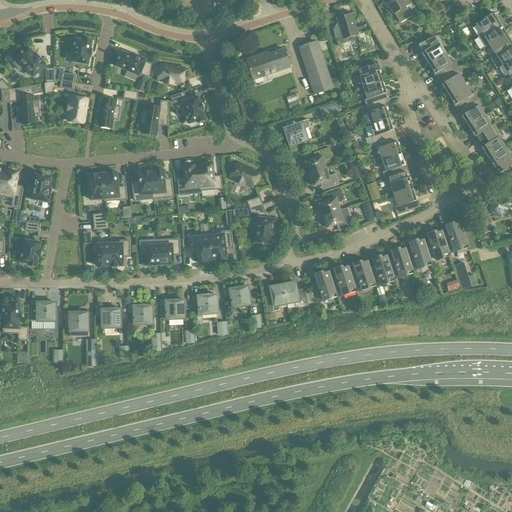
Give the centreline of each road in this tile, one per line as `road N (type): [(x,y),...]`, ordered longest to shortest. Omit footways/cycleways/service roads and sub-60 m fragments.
road 1 (secondary): [(511,353),(397,352),(274,372),(0,438)]
road 2 (secondary): [(0,464),(290,394),(369,381),(511,377)]
road 3 (residential): [(46,286),(215,279),(256,273),(288,257)]
road 4 (residential): [(67,166),(224,150),(237,142)]
road 5 (residential): [(442,207),(482,186),(421,91),(408,88)]
road 6 (residential): [(288,257),(304,263),(363,245),(442,207)]
road 7 (residential): [(288,257),(295,234),(279,173),(267,156),(237,142)]
road 8 (residential): [(442,207),(408,88)]
road 9 (residential): [(67,166),(46,286)]
